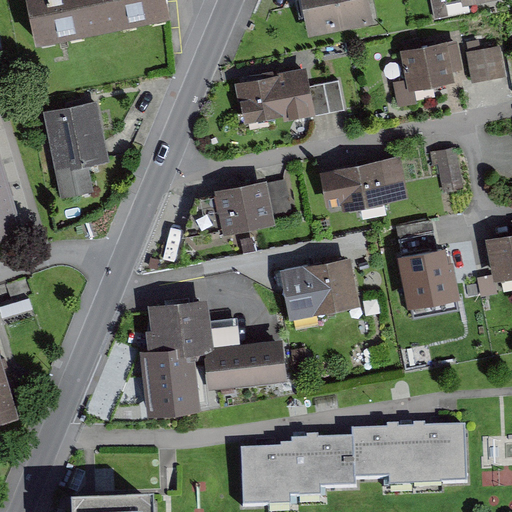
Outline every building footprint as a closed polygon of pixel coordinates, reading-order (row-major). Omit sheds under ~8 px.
[(96,0),(26,0),(35,39),(102,24),(96,0)] [(166,0),(96,0),(102,24),(169,11),(166,0)] [(363,0),(307,0),(313,28),(367,18),(363,0)] [(432,0),(436,19),(471,11),(468,0),(432,0)] [(405,51),(412,86),(450,79),(448,66),(459,64),(455,42),(444,44),(443,43),(421,48),(419,39),(404,42),(406,51),(405,51)] [(504,74),(499,46),(469,52),(474,80),(504,74)] [(304,71),(240,84),(247,119),(285,111),(286,115),(312,110),(313,115),(344,109),(338,80),(307,86),(304,71)] [(112,155),(99,101),(45,114),(58,168),(112,155)] [(454,148),(438,151),(445,191),(462,188),(454,148)] [(0,233),(23,227),(0,150),(0,233)] [(339,170),(324,173),(326,181),(330,201),(345,198),(346,205),(384,198),(403,195),(396,159),(339,170)] [(292,214),(285,181),(198,198),(187,234),(292,214)] [(431,246),(426,221),(397,227),(401,252),(431,246)] [(511,235),(491,240),(498,275),(511,272),(511,235)] [(442,258),(440,250),(402,257),(409,292),(447,285),(444,268),(449,267),(447,257),(442,258)] [(284,268),(293,316),(316,311),(316,307),(354,300),(346,261),(308,268),(308,264),(284,268)] [(496,292),(491,268),(477,270),(482,294),(496,292)] [(156,409),(207,403),(203,365),(189,367),(188,357),(207,355),(201,302),(157,307),(149,353),(156,409)] [(210,322),(213,351),(210,351),(214,381),(281,374),(277,344),(238,348),(234,320),(210,322)] [(0,364),(0,419),(15,415),(0,364)] [(142,421),(139,395),(130,396),(132,422),(142,421)] [(465,427),(353,431),(355,487),(356,487),(356,479),(442,476),(442,483),(467,482),(465,427)] [(298,489),(355,487),(353,431),(352,431),(352,439),(292,441),(292,448),(241,450),(243,506),(268,505),(268,498),(298,497),(298,489)]
